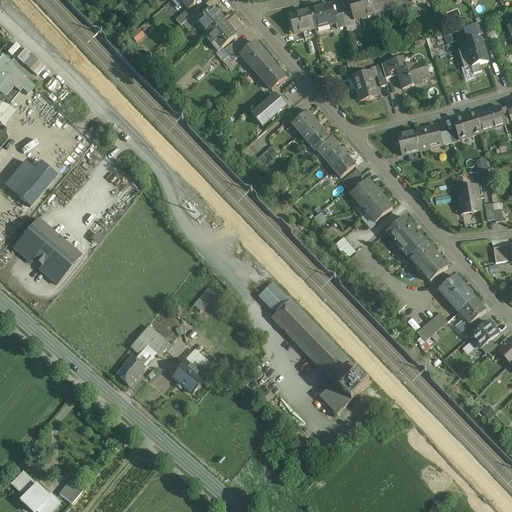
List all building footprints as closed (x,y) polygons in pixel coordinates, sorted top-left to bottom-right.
[(180,0),(184,4),(183,4),(189,11),(193,8),(202,0),(180,0)] [(370,0),(356,0),(348,2),(351,13),(353,22),(354,22),(375,16),(370,0)] [(393,0),(370,0),(375,16),(395,10),(396,9),(393,0)] [(402,0),(393,0),(396,9),(395,10),(397,13),(406,10),(402,0)] [(412,3),(410,0),(402,0),(406,10),(414,8),(413,3),(412,3)] [(207,5),(198,12),(202,18),(211,10),(207,5)] [(332,7),(311,12),(315,31),(336,26),(337,26),(335,17),(332,7)] [(189,11),(185,14),(176,22),(181,27),(197,13),(193,8),(189,11)] [(218,16),(214,11),(198,23),(202,28),(199,31),(207,40),(225,24),(222,20),(222,19),(219,16),(218,16)] [(311,12),(290,17),(294,36),(304,34),(315,31),(311,12)] [(351,13),(343,15),(347,34),(357,32),(354,22),(353,22),(351,13)] [(342,15),(335,17),(337,26),(336,26),(338,31),(346,29),(342,15)] [(485,22),(475,25),(479,37),(489,34),(485,22)] [(229,28),(225,24),(207,40),(213,47),(217,44),(222,51),(238,38),(233,32),(233,31),(230,27),(229,28)] [(475,25),(465,28),(469,40),(479,37),(475,25)] [(315,31),(304,34),(305,40),(317,37),(315,31)] [(482,41),(465,45),(471,68),(488,63),(482,41)] [(237,42),(225,52),(230,57),(242,47),(237,42)] [(18,45),(10,54),(14,57),(22,48),(18,45)] [(246,52),(242,56),(242,57),(255,72),(269,60),(255,45),(246,52)] [(242,47),(230,57),(235,63),(242,57),(242,56),(246,52),(242,47)] [(39,78),(48,68),(26,49),(18,58),(39,78)] [(414,58),(382,67),(385,76),(386,80),(399,77),(403,91),(415,88),(414,85),(421,83),(421,86),(422,85),(421,81),(429,78),(424,59),(420,57),(414,58)] [(10,64),(2,58),(0,60),(0,93),(12,103),(22,91),(27,96),(32,90),(9,66),(10,64)] [(286,80),(269,60),(255,72),(272,92),(286,80)] [(382,67),(371,70),(374,79),(377,78),(385,76),(382,67)] [(372,73),(353,78),(354,79),(355,79),(356,84),(355,85),(361,104),(379,99),(376,87),(375,88),(371,74),(372,74),(372,73)] [(385,76),(377,78),(381,89),(388,87),(386,80),(385,76)] [(12,103),(8,107),(20,117),(21,116),(25,119),(37,104),(27,96),(22,91),(12,103)] [(276,97),(253,117),(263,128),(286,108),(276,97)] [(60,123),(37,104),(25,119),(31,125),(27,130),(25,128),(21,132),(40,148),(47,138),(48,138),(60,123)] [(501,109),(477,116),(483,134),(506,127),(501,111),(501,109)] [(501,111),(506,127),(511,125),(508,113),(507,109),(501,111)] [(303,110),(289,122),(293,127),(307,115),(303,110)] [(307,115),(293,127),(301,136),(315,123),(308,114),(307,115)] [(477,115),(454,122),(457,130),(460,142),(483,135),(483,134),(477,116),(477,115)] [(315,123),(301,136),(309,145),(323,132),(315,123)] [(439,128),(416,133),(421,153),(443,148),(440,134),(439,128)] [(453,144),(460,142),(457,130),(449,132),(453,144)] [(331,141),(323,132),(309,145),(316,154),(318,153),(331,141)] [(449,132),(440,134),(443,148),(453,146),(453,144),(449,132)] [(421,153),(416,133),(398,137),(402,157),(409,155),(421,153)] [(331,141),(318,153),(326,162),(340,149),(332,140),(331,141)] [(278,157),(271,148),(267,152),(267,153),(274,161),(278,157)] [(340,149),(326,162),(333,171),(348,158),(340,149)] [(274,161),(267,153),(262,157),(270,165),(274,161)] [(421,153),(409,155),(410,163),(423,160),(421,153)] [(270,165),(262,157),(258,160),(265,169),(270,165)] [(356,168),(348,158),(333,171),(341,180),(356,168)] [(265,169),(258,160),(253,164),(260,173),(265,169)] [(485,160),(475,163),(478,172),(487,170),(485,160)] [(34,171),(25,163),(5,188),(30,209),(57,177),(41,163),(34,171)] [(357,171),(345,182),(351,189),(364,177),(357,171)] [(368,182),(351,196),(360,206),(377,191),(368,182)] [(480,187),(458,190),(458,191),(459,191),(462,215),(461,216),(462,217),(484,213),(484,212),(483,212),(479,188),(480,188),(480,187)] [(385,201),(377,191),(360,206),(368,215),(385,201)] [(393,211),(385,201),(368,215),(376,225),(393,211)] [(493,205),(486,206),(488,223),(495,222),(494,212),(493,205)] [(503,211),(494,212),(495,222),(496,224),(505,223),(503,211)] [(317,218),(321,225),(329,220),(325,213),(317,218)] [(427,245),(405,219),(387,234),(409,260),(427,245)] [(81,258),(38,221),(14,250),(31,265),(35,260),(43,267),(39,272),(57,286),(81,258)] [(105,241),(99,236),(96,240),(101,245),(105,241)] [(344,239),(335,247),(339,251),(348,244),(344,239)] [(348,244),(339,251),(343,256),(351,248),(348,244)] [(448,269),(427,245),(409,260),(410,260),(431,284),(448,269)] [(351,248),(343,256),(347,260),(355,253),(351,248)] [(507,248),(499,249),(501,264),(509,263),(507,248)] [(357,255),(349,262),(364,280),(373,272),(357,255)] [(498,267),(489,268),(490,276),(499,275),(498,267)] [(377,277),(373,272),(365,281),(369,285),(377,277)] [(382,281),(377,277),(369,285),(373,289),(382,281)] [(475,301),(456,278),(440,292),(459,314),(460,314),(475,301)] [(382,281),(373,289),(377,293),(386,285),(382,281)] [(291,303),(274,285),(260,298),(277,316),(291,303)] [(386,285),(377,293),(381,298),(390,289),(386,285)] [(196,306),(205,313),(219,295),(210,288),(196,306)] [(390,289),(381,298),(386,302),(394,294),(390,289)] [(394,294),(386,302),(390,306),(398,298),(394,294)] [(398,298),(390,306),(394,311),(403,302),(398,298)] [(475,301),(460,314),(470,326),(471,326),(475,323),(486,313),(476,301),(475,301)] [(403,302),(394,311),(398,315),(407,307),(403,302)] [(352,366),(291,303),(277,316),(273,319),(335,384),(352,366)] [(441,315),(418,334),(425,343),(448,324),(441,315)] [(475,323),(471,326),(470,326),(460,335),(466,341),(480,329),(475,323)] [(489,324),(471,339),(471,345),(475,350),(480,351),(482,350),(491,342),(499,335),(496,331),(497,328),(494,324),(490,324),(489,324)] [(502,350),(499,353),(511,365),(511,364),(511,340),(511,341),(511,340),(502,350)] [(491,342),(482,350),(487,356),(487,355),(495,347),(491,342)] [(495,347),(487,355),(493,360),(499,353),(502,350),(497,345),(495,347)] [(146,369),(133,357),(125,367),(138,378),(146,369)] [(207,381),(187,364),(174,379),(194,397),(207,381)] [(352,366),(335,384),(353,401),(369,384),(352,366)] [(138,378),(125,367),(116,377),(130,388),(138,378)] [(353,401),(335,384),(321,399),(338,416),(353,401)] [(495,415),(488,408),(485,411),(483,408),(481,411),(483,413),(489,420),(495,415)] [(340,449),(330,438),(317,451),(328,462),(340,449)] [(48,500),(22,475),(12,486),(25,498),(20,502),(30,511),(51,511),(58,505),(52,499),(52,498),(51,497),(48,500)] [(71,483),(60,496),(72,506),(83,492),(71,482),(71,483)]
